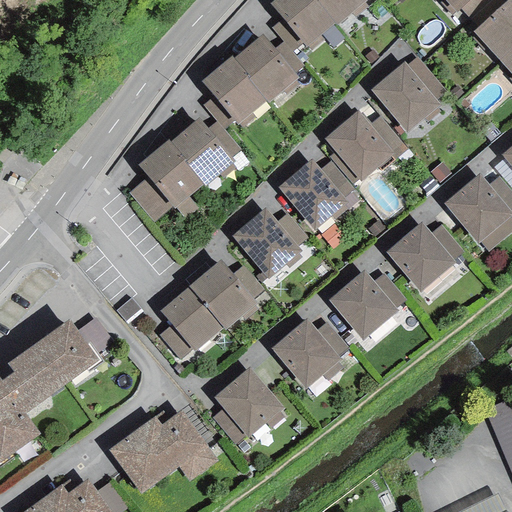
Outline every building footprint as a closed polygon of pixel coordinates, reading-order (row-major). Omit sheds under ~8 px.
[(273,0),(270,3),(283,19),(303,42),(306,47),(335,23),(316,0),(273,0)] [(316,0),(335,23),(337,25),(366,0),(316,0)] [(444,0),(456,13),(460,9),(470,0),(444,0)] [(504,3),(501,0),(470,0),(460,9),(477,28),(504,3)] [(477,28),(472,32),(497,60),(511,46),(511,0),(507,0),(504,3),(477,28)] [(303,42),(283,19),(271,29),(282,42),(291,52),(303,42)] [(262,34),(233,58),(249,77),(248,79),(267,101),(268,103),(299,78),(295,73),(275,49),(262,34)] [(282,42),(275,49),(295,73),(303,66),(291,52),(282,42)] [(511,46),(497,60),(511,75),(511,46)] [(232,56),(201,82),(213,96),(234,121),(238,125),(267,101),(248,79),(249,77),(233,58),(232,56)] [(417,56),(407,65),(436,101),(446,92),(417,56)] [(405,62),(369,90),(404,133),(439,105),(436,101),(407,65),(405,62)] [(213,96),(203,105),(215,120),(223,130),(234,121),(213,96)] [(369,125),(358,111),(324,139),(335,152),(328,158),(330,161),(351,185),(358,179),(360,182),(390,157),(394,154),(369,125)] [(379,116),(369,125),(394,154),(390,157),(394,161),(407,150),(379,116)] [(198,118),(169,142),(185,161),(183,162),(202,185),(204,187),(235,161),(231,157),(207,127),(198,118)] [(215,120),(207,127),(231,157),(240,150),(223,130),(215,120)] [(167,140),(137,165),(147,177),(172,207),(173,209),(202,185),(183,162),(185,161),(169,142),(167,140)] [(511,144),(500,155),(511,169),(511,144)] [(319,170),(310,159),(277,187),(314,231),(347,203),(343,199),(319,170)] [(330,161),(319,170),(343,199),(354,189),(351,185),(330,161)] [(478,176),(444,203),(477,245),(480,243),(488,252),(511,231),(511,221),(509,218),(511,215),(509,212),(487,185),(478,176)] [(511,193),(498,176),(489,184),(487,185),(509,212),(511,209),(511,193)] [(153,223),(172,207),(147,177),(128,193),(153,223)] [(265,208),(231,236),(267,280),(301,251),(297,247),(277,222),(265,208)] [(287,214),(277,222),(297,247),(307,238),(287,214)] [(421,223),(385,254),(420,294),(455,263),(453,260),(430,234),(421,223)] [(440,225),(430,234),(453,260),(464,251),(440,225)] [(220,260),(187,287),(222,328),(224,331),(257,304),(253,298),(232,274),(220,260)] [(242,265),(232,274),(253,298),(263,290),(242,265)] [(363,270),(327,301),(362,341),(397,310),(395,308),(373,281),(363,270)] [(382,273),(373,281),(395,308),(405,300),(382,273)] [(222,328),(187,287),(159,311),(171,325),(192,350),(194,352),(222,328)] [(95,318),(77,331),(95,356),(114,343),(95,318)] [(0,461),(39,434),(24,414),(99,361),(95,356),(77,331),(69,319),(0,368),(0,461)] [(306,319),(270,350),(305,390),(322,375),(327,380),(341,369),(336,363),(340,359),(338,356),(316,330),(306,319)] [(327,321),(316,330),(338,356),(348,347),(327,321)] [(192,350),(171,325),(159,335),(180,360),(192,350)] [(249,368),(213,398),(222,409),(245,435),(248,438),(265,423),(270,429),(284,417),(279,411),(283,407),(249,368)] [(511,398),(485,409),(511,475),(511,398)] [(234,444),(245,435),(222,409),(212,418),(234,444)] [(155,416),(108,450),(140,494),(178,466),(189,482),(218,461),(181,410),(161,424),(155,416)] [(61,485),(23,511),(111,511),(87,479),(67,493),(61,485)] [(505,511),(497,494),(459,511),(505,511)]
